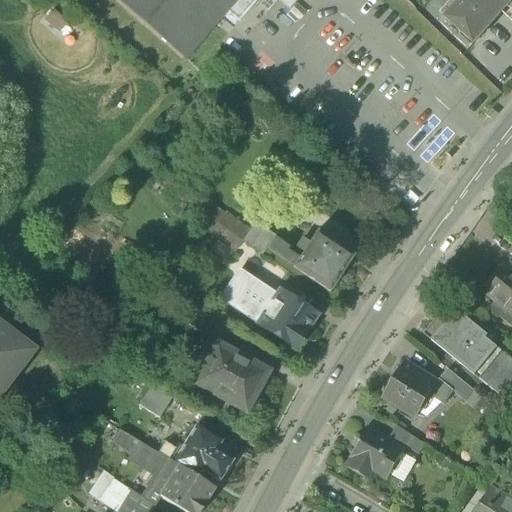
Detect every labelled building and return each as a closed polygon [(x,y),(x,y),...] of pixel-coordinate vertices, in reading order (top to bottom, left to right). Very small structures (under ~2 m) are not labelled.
[(258,0),(114,0),(183,60),(224,13),(237,24),(258,0)] [(273,0),(287,12),(297,0),(273,0)] [(454,0),(442,13),(474,44),(504,13),(511,21),(511,2),(509,0),(462,0),(459,4),(455,0),(454,0)] [(486,210),(497,222),(507,213),(493,202),(486,210)] [(209,219),(244,243),(251,233),(217,208),(209,219)] [(236,254),(244,243),(209,219),(201,230),(236,254)] [(251,233),(244,243),(262,256),(267,250),(274,240),(276,237),(257,224),(251,233)] [(267,250),(328,293),(340,276),(338,275),(351,257),(317,233),(309,243),(305,240),(299,249),(304,252),(299,260),(287,252),(289,250),(274,240),(267,250)] [(487,295),(511,314),(511,267),(511,266),(487,295)] [(257,326),(273,303),(239,281),(231,294),(231,293),(223,304),(257,326)] [(316,317),(279,292),(278,294),(279,294),(273,303),(257,326),(294,351),(306,334),(305,334),(316,317)] [(195,315),(212,326),(221,313),(203,302),(195,315)] [(424,335),(503,399),(511,387),(511,361),(486,340),(488,337),(448,305),(424,335)] [(188,325),(206,337),(212,326),(195,315),(188,325)] [(0,380),(10,367),(17,372),(32,352),(0,327),(0,380)] [(227,404),(243,413),(256,390),(261,392),(270,374),(252,364),(253,362),(230,349),(229,352),(216,345),(209,357),(197,350),(195,354),(188,350),(185,356),(192,360),(189,365),(201,372),(194,384),(209,392),(206,398),(224,409),(227,404)] [(415,420),(429,397),(437,385),(437,384),(406,364),(383,399),(404,413),(415,420)] [(0,393),(17,372),(10,367),(0,380),(0,393)] [(452,393),(455,396),(465,384),(448,371),(438,382),(452,393)] [(125,398),(157,419),(172,398),(138,377),(125,398)] [(438,382),(437,384),(437,385),(429,397),(444,406),(452,393),(438,382)] [(455,396),(465,403),(474,392),(465,384),(455,396)] [(511,387),(503,399),(507,402),(511,396),(511,387)] [(196,425),(171,464),(178,469),(196,480),(201,474),(217,484),(232,461),(230,459),(234,453),(220,443),(221,441),(196,425)] [(389,438),(418,455),(424,445),(396,426),(389,438)] [(345,468),(366,480),(371,470),(387,479),(389,475),(401,454),(403,451),(365,429),(359,439),(361,440),(345,468)] [(129,454),(130,455),(137,443),(117,431),(110,442),(129,454)] [(150,451),(137,443),(130,455),(129,454),(127,457),(140,468),(150,451)] [(161,497),(169,484),(160,478),(169,463),(150,451),(140,468),(159,480),(152,491),(161,497)] [(417,463),(401,454),(389,475),(405,484),(417,463)] [(472,486),(483,492),(498,467),(487,461),(475,481),(472,486)] [(171,464),(169,463),(160,478),(169,484),(178,469),(171,464)] [(196,480),(178,469),(169,484),(161,497),(162,498),(184,511),(200,511),(214,491),(196,480)] [(85,491),(117,511),(149,511),(152,508),(130,492),(132,492),(99,470),(85,491)] [(155,509),(162,498),(161,497),(152,491),(145,487),(132,492),(130,492),(152,508),(155,509)] [(476,511),(511,511),(511,502),(490,490),(476,511)]
